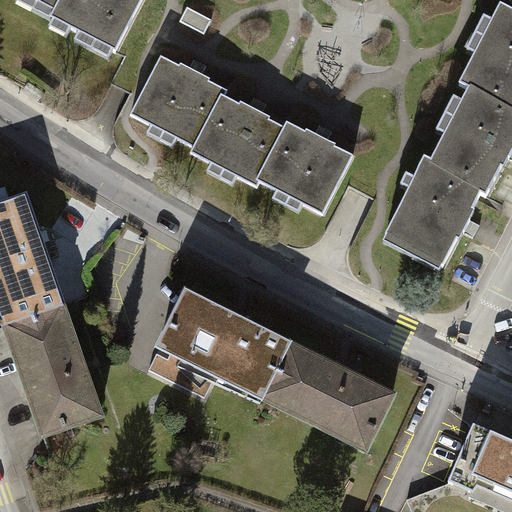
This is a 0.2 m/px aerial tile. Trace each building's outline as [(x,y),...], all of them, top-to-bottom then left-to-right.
[(60,0),(31,0),(55,11),(60,0)] [(116,53),(144,0),(60,0),(55,11),(50,21),(116,53)] [(511,16),(501,11),(460,90),(468,94),(511,116),(511,16)] [(132,116),(195,148),(221,97),(224,91),(161,59),(132,116)] [(511,116),(468,94),(431,166),(481,192),(488,195),(511,148),(511,116)] [(192,154),(256,186),(258,182),(285,129),(221,97),(195,148),(192,154)] [(258,182),(321,214),(350,157),(287,125),(285,129),(258,182)] [(424,162),(383,241),(440,270),(481,192),(431,166),(424,162)] [(68,314),(31,205),(0,215),(0,310),(8,334),(68,314)] [(295,351),(191,299),(163,355),(267,407),(295,351)] [(105,424),(68,314),(8,334),(45,444),(105,424)] [(399,402),(295,351),(267,407),(370,459),(399,402)] [(511,511),(511,446),(478,431),(452,489),(504,511),(511,511)]
